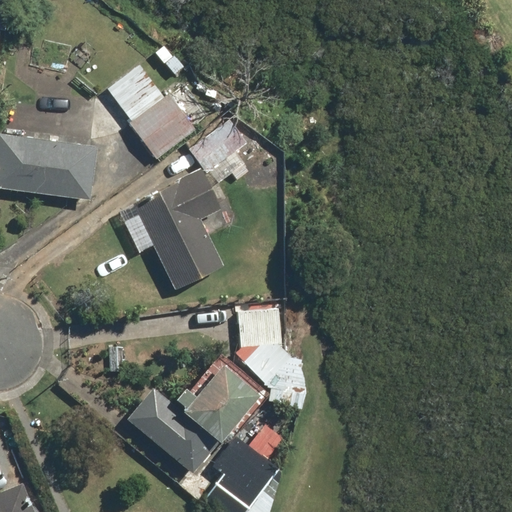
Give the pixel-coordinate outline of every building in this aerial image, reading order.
[(0,0),(0,35),(7,36),(9,0),(0,0)] [(191,132),(138,65),(102,93),(126,124),(123,127),(151,163),(191,132)] [(221,136),(191,159),(214,187),(243,163),(221,136)] [(0,138),(0,193),(84,204),(90,148),(0,138)] [(216,211),(195,171),(113,214),(135,256),(147,249),(170,293),(218,268),(195,223),(216,211)] [(278,351),(277,308),(233,310),(234,353),(278,351)] [(187,481),(260,398),(210,354),(164,405),(148,391),(121,422),(187,481)] [(235,452),(194,505),(203,511),(265,511),(275,483),(235,452)] [(0,511),(29,511),(16,482),(0,489),(0,511)]
